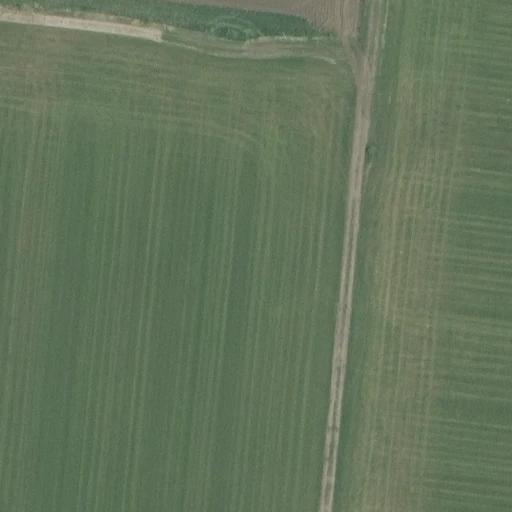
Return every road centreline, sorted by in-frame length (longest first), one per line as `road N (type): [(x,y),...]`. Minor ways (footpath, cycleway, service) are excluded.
road 1 (track): [(324,511),(377,0)]
road 2 (track): [(0,17),(155,34),(368,77)]
